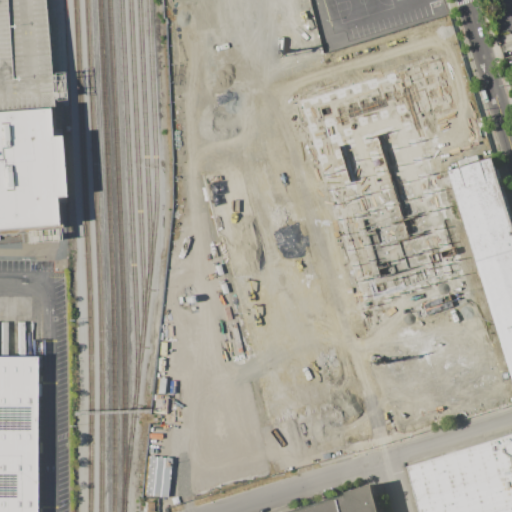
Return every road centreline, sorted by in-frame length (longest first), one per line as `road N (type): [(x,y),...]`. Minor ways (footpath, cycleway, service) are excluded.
road 1 (residential): [(511,421),(223,511)]
road 2 (residential): [(511,144),(467,0)]
